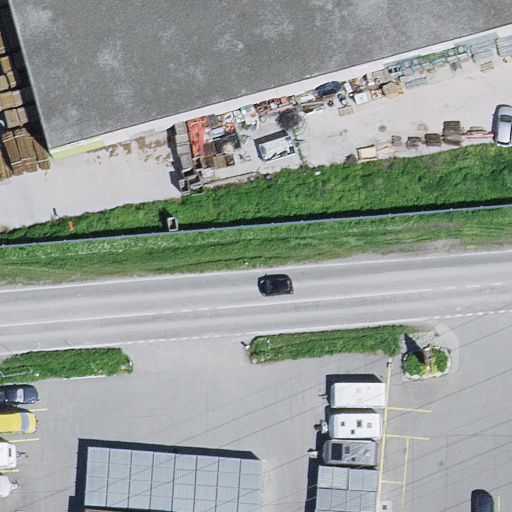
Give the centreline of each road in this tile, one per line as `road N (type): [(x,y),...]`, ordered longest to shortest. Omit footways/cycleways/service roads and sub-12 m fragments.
road 1 (tertiary): [(0,325),(511,280)]
road 2 (unknown): [(163,385),(85,404),(68,418),(52,511)]
